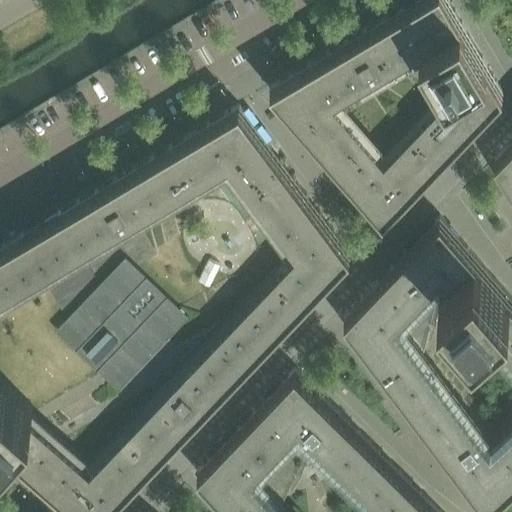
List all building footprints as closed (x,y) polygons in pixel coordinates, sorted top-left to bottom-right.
[(325,149),(339,165),(357,186),(383,216),(396,202),(438,158),(487,107),(503,90),(449,0),(413,0),(412,1),(385,17),(335,46),(270,85),(283,100),(325,149)] [(0,438),(38,471),(69,499),(83,511),(101,511),(142,469),(232,375),(320,282),(350,250),(291,171),(260,131),(240,103),(168,146),(148,158),(127,170),(0,245),(0,438)] [(511,138),(495,157),(511,184),(511,138)] [(385,272),(355,303),(344,315),(487,505),(511,482),(511,296),(509,293),(440,214),(415,240),(400,256),(387,270),(385,272)] [(197,469),(235,511),(443,511),(360,430),(295,366),(278,384),(248,415),(217,448),(211,455),(197,469)]
